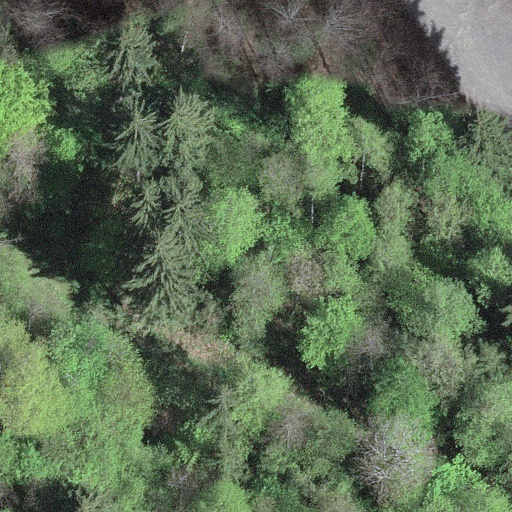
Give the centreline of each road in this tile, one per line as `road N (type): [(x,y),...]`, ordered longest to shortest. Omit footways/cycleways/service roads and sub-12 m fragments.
road 1 (track): [(482,511),(200,382),(80,314),(0,252)]
road 2 (track): [(432,0),(511,126)]
